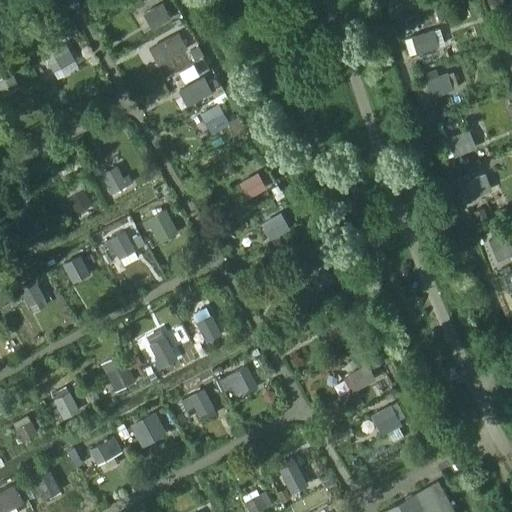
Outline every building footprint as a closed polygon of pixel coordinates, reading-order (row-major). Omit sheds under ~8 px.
[(171,17),(162,2),(143,13),(152,28),(171,17)] [(0,33),(9,28),(0,12),(0,33)] [(187,46),(178,30),(165,38),(174,53),(187,46)] [(439,47),(434,30),(412,36),(417,54),(439,47)] [(74,59),(66,42),(44,54),(52,69),(74,59)] [(20,87),(11,70),(0,76),(0,89),(3,96),(20,87)] [(453,91),(447,73),(425,80),(431,98),(453,91)] [(212,91),(204,75),(179,88),(187,105),(212,91)] [(228,117),(219,101),(206,108),(215,124),(228,117)] [(471,150),(464,132),(447,138),(453,156),(471,150)] [(127,184),(117,165),(102,173),(112,192),(127,184)] [(267,186),(259,171),(240,182),(248,197),(267,186)] [(489,188),(483,174),(463,183),(469,196),(489,188)] [(93,203),(84,187),(69,195),(77,211),(93,203)] [(165,209),(147,219),(160,242),(178,233),(165,209)] [(290,227),(281,212),(262,223),(271,238),(290,227)] [(38,232),(28,213),(8,223),(17,243),(38,232)] [(136,249),(125,230),(109,239),(119,258),(136,249)] [(511,251),(511,241),(509,233),(488,242),(495,258),(511,251)] [(89,274),(79,254),(64,262),(74,281),(89,274)] [(315,270),(307,254),(284,266),(292,283),(315,270)] [(45,297),(35,278),(19,286),(29,305),(45,297)] [(223,333),(212,313),(196,321),(207,341),(223,333)] [(354,340),(344,323),(328,332),(337,349),(354,340)] [(177,357),(170,343),(154,351),(161,365),(177,357)] [(376,378),(367,362),(347,373),(356,389),(376,378)] [(135,380),(126,363),(109,372),(118,389),(135,380)] [(259,387),(247,364),(227,375),(236,394),(241,391),(244,395),(259,387)] [(215,405),(204,386),(189,394),(199,414),(215,405)] [(79,409),(70,390),(53,399),(54,401),(50,403),(59,420),(79,409)] [(398,416),(391,404),(372,415),(378,427),(398,416)] [(158,436),(148,417),(133,425),(143,444),(158,436)] [(37,431),(30,419),(15,427),(22,439),(37,431)] [(114,455),(105,438),(89,447),(98,464),(114,455)] [(308,484),(296,461),(280,469),(291,493),(308,484)] [(61,490),(50,470),(33,479),(43,500),(61,490)] [(378,511),(455,511),(438,479),(378,511)] [(249,511),(254,511),(273,502),(266,489),(244,500),(249,511)] [(0,511),(16,503),(9,490),(0,495),(0,511)]
